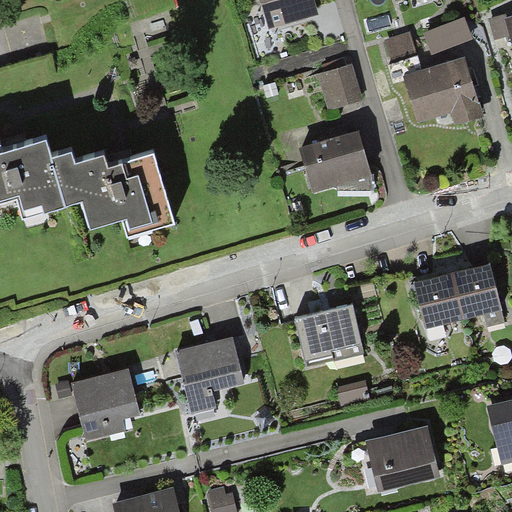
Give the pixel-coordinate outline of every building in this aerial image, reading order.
[(261,0),(271,30),(319,16),(313,0),(261,0)] [(509,14),(489,19),(495,40),(511,35),(511,38),(511,16),(510,18),(509,14)] [(464,19),(424,34),(432,55),(471,40),(464,19)] [(410,32),(385,40),(392,63),(418,55),(410,32)] [(483,117),(464,57),(432,67),(404,76),(419,123),(452,113),(456,126),(483,117)] [(353,66),(320,76),(331,111),(364,100),(353,66)] [(335,140),(299,150),(313,195),(336,188),(336,192),(371,191),(373,177),(362,132),(335,140)] [(0,200),(15,195),(21,216),(81,197),(90,225),(121,215),(127,233),(171,220),(150,153),(124,161),(106,166),(102,153),(74,162),(70,150),(49,156),(44,139),(18,147),(1,152),(0,148),(0,200)] [(490,267),(417,285),(427,330),(485,316),(487,326),(503,322),(490,267)] [(327,314),(296,321),(306,366),(365,353),(354,307),(327,314)] [(212,344),(177,353),(194,417),(219,410),(215,395),(245,387),(232,339),(212,344)] [(108,375),(73,385),(88,442),(126,433),(123,421),(140,416),(127,370),(108,375)] [(365,382),(338,388),(341,404),(368,398),(365,382)] [(511,402),(488,409),(502,466),(511,463),(511,402)] [(393,437),(367,443),(378,491),(439,477),(427,429),(393,437)] [(223,490),(209,493),(214,511),(237,511),(233,494),(224,496),(223,490)] [(178,511),(173,491),(114,506),(115,511),(178,511)]
